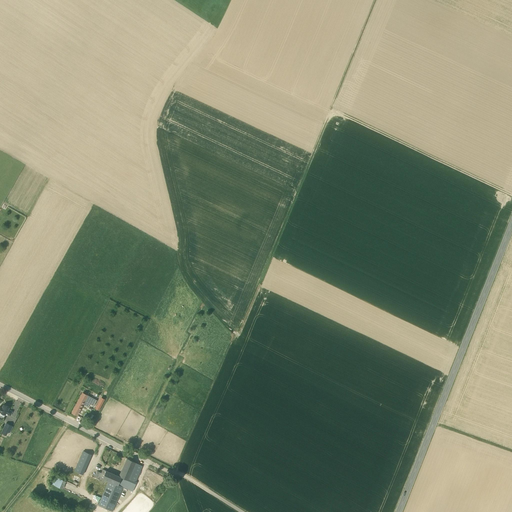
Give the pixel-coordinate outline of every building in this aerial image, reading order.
[(97,400),(83,392),(72,413),(77,416),(83,404),(85,405),(86,402),(94,406),(97,400)] [(12,412),(8,409),(9,407),(4,404),(2,408),(0,406),(0,415),(0,414),(1,415),(2,416),(3,416),(4,416),(5,415),(6,413),(10,416),(12,412)] [(12,426),(6,423),(3,429),(9,432),(12,426)] [(83,475),(89,459),(91,455),(83,451),(75,471),(80,473),(83,475)] [(101,480),(102,478),(109,481),(98,505),(113,511),(123,488),(133,492),(137,482),(136,482),(142,466),(127,459),(119,477),(103,469),(101,473),(97,471),(95,477),(101,480)] [(51,484),(58,487),(61,479),(54,476),(51,484)] [(96,485),(98,479),(88,476),(86,482),(96,485)]
